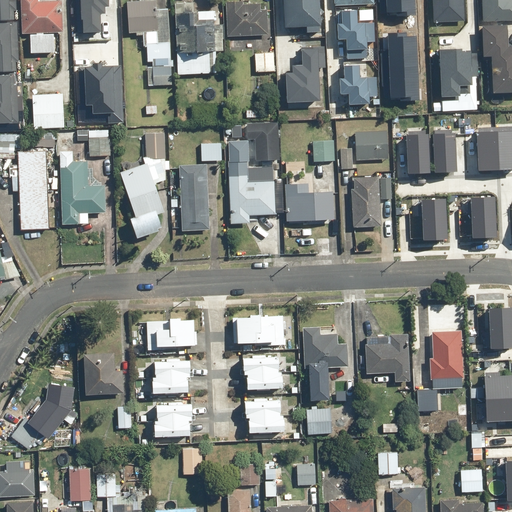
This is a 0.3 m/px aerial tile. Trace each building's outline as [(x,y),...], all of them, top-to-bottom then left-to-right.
[(0,0),(0,17),(16,17),(16,9),(18,9),(17,0),(0,0)] [(38,0),(21,0),(21,13),(22,13),(22,32),(64,31),(63,0),(59,0),(39,0),(38,0)] [(85,16),(86,29),(102,28),(102,13),(108,12),(107,4),(111,4),(111,0),(81,0),(82,16),(85,16)] [(130,31),(147,30),(150,85),(173,84),(168,11),(157,11),(156,0),(146,0),(128,1),(130,31)] [(285,0),(287,25),(321,23),(319,0),(285,0)] [(395,13),(413,13),(412,0),(384,0),(385,11),(395,10),(395,13)] [(435,0),(438,23),(467,20),(465,0),(435,0)] [(511,0),(483,0),(484,18),(511,17),(511,0)] [(180,51),(221,51),(222,24),(195,23),(193,3),(176,5),(179,38),(180,37),(180,51)] [(227,35),(270,33),(268,3),(226,5),(227,35)] [(336,21),(337,37),(346,36),(348,57),(366,56),(365,48),(369,48),(369,41),(378,41),(377,20),(355,22),(355,10),(341,11),(342,20),(336,21)] [(0,69),(18,68),(18,60),(20,60),(19,21),(0,21),(0,69)] [(495,92),(511,90),(511,45),(510,23),(483,24),(484,56),(493,55),(495,92)] [(388,30),(391,95),(400,94),(401,99),(419,98),(416,34),(406,34),(406,30),(388,30)] [(33,33),(32,33),(31,53),(54,54),(55,34),(33,33)] [(286,69),(288,100),(320,99),(319,65),(328,65),(327,47),(303,48),(303,63),(294,63),(294,69),(286,69)] [(438,49),(440,100),(460,99),(459,90),(467,90),(466,83),(470,83),(469,74),(477,74),(476,49),(471,50),(471,47),(438,49)] [(255,70),(274,70),(274,53),(255,53),(255,70)] [(77,63),(78,102),(93,102),(93,110),(110,110),(110,120),(124,120),(122,62),(77,63)] [(339,75),(340,91),(349,90),(350,104),(372,102),(372,96),(381,95),(380,75),(358,76),(358,64),(344,65),(345,75),(339,75)] [(16,72),(0,73),(0,120),(20,120),(19,80),(16,81),(16,72)] [(34,93),(34,127),(64,127),(64,93),(34,93)] [(158,105),(146,104),(145,114),(158,115),(158,105)] [(223,115),(223,105),(193,104),(193,118),(214,119),(214,115),(223,115)] [(246,110),(246,118),(268,119),(268,110),(246,110)] [(257,124),(259,163),(281,162),(279,123),(257,124)] [(433,128),(434,170),(458,169),(457,128),(433,128)] [(511,128),(495,129),(498,167),(511,165),(511,128)] [(96,129),(96,137),(112,137),(112,129),(96,129)] [(476,131),(479,168),(498,167),(495,129),(476,131)] [(355,132),(357,158),(389,156),(387,130),(355,132)] [(404,131),(405,172),(430,172),(429,130),(404,131)] [(165,132),(145,134),(147,157),(167,155),(165,132)] [(92,140),(91,156),(110,156),(110,140),(92,140)] [(312,140),(312,159),(336,160),(337,140),(312,140)] [(201,143),(202,160),(223,159),(223,141),(201,143)] [(21,150),(22,225),(53,224),(51,150),(21,150)] [(90,212),(109,212),(108,184),(88,185),(87,157),(61,159),(64,223),(90,222),(90,212)] [(165,228),(159,211),(162,210),(149,163),(123,171),(136,214),(130,216),(136,237),(165,228)] [(211,229),(208,165),(180,167),(183,230),(211,229)] [(248,214),(276,212),(273,179),(247,181),(247,166),(229,166),(231,220),(249,219),(248,214)] [(382,222),(378,176),(353,178),(356,224),(382,222)] [(286,182),(287,192),(286,192),(288,221),(311,220),(333,219),(331,190),(310,191),(309,181),(286,182)] [(470,194),(471,236),(496,235),(495,194),(470,194)] [(420,196),(422,238),(446,237),(445,196),(420,196)] [(511,305),(488,306),(488,345),(511,345),(511,305)] [(237,314),(238,340),(254,340),(255,344),(284,343),(283,313),(237,314)] [(165,319),(148,320),(149,346),(196,344),(195,314),(165,315),(165,319)] [(304,349),(305,367),(310,367),(312,398),(331,397),(329,366),(350,365),(349,343),(337,343),(337,333),(321,334),(320,326),(303,326),(304,349)] [(465,376),(461,331),(433,333),(437,378),(465,376)] [(411,380),(408,334),(392,335),(392,336),(367,337),(369,373),(394,371),(394,381),(411,380)] [(123,370),(115,370),(114,353),(84,355),(87,392),(87,394),(125,392),(123,370)] [(278,355),(244,357),(244,372),(247,372),(247,386),(284,384),(283,371),(279,371),(278,355)] [(152,375),(153,389),(187,388),(186,371),(190,371),(189,358),(153,360),(154,375),(152,375)] [(417,432),(436,431),(432,369),(414,370),(417,432)] [(511,374),(485,375),(486,417),(511,416),(511,374)] [(29,422),(48,437),(71,410),(74,387),(48,384),(46,401),(29,422)] [(281,400),(246,402),(247,417),(249,417),(250,431),(286,429),(286,416),(282,417),(281,400)] [(155,417),(156,432),(190,430),(190,414),(194,414),(193,401),(157,403),(157,417),(155,417)] [(469,403),(457,403),(458,417),(470,416),(469,403)] [(118,407),(119,427),(133,426),(131,406),(118,407)] [(331,408),(307,410),(309,433),(333,431),(331,408)] [(360,411),(347,411),(347,426),(360,426),(360,411)] [(25,419),(13,435),(26,446),(38,430),(29,423),(25,419)] [(83,429),(71,428),(70,445),(81,446),(83,429)] [(483,460),(485,434),(472,433),(471,459),(483,460)] [(183,449),(185,473),(205,472),(203,448),(183,449)] [(378,453),(380,474),(398,472),(396,451),(378,453)] [(30,461),(7,462),(7,470),(0,469),(0,495),(34,495),(34,469),(30,469),(30,461)] [(261,464),(241,464),(240,485),(261,485),(261,464)] [(298,465),(298,484),(316,483),(315,464),(298,465)] [(70,469),(70,498),(91,498),(90,468),(70,469)] [(461,491),(482,490),(481,468),(460,469),(461,491)] [(97,473),(98,495),(116,494),(115,473),(97,473)] [(279,481),(266,481),(266,496),(279,496),(279,481)] [(398,511),(425,511),(424,488),(397,490),(398,511)] [(230,511),(251,511),(250,489),(230,490),(230,511)] [(373,511),(373,499),(329,500),(329,511),(373,511)] [(19,501),(19,502),(8,503),(8,511),(34,511),(33,501),(19,501)] [(442,503),(442,511),(481,511),(481,502),(442,503)]
